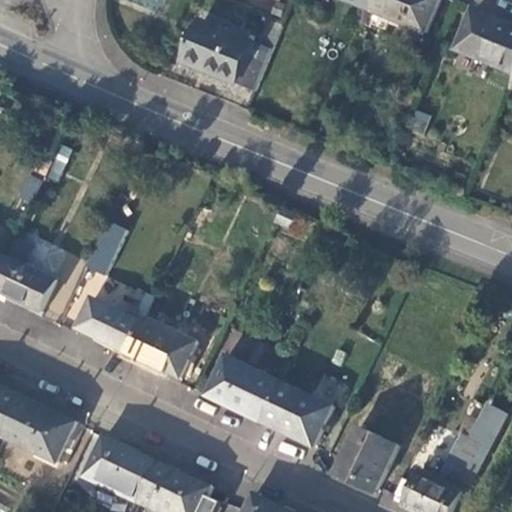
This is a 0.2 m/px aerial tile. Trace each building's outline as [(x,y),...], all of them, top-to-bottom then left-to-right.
[(124,0),(163,10),(166,0),(124,0)] [(375,0),(344,0),(371,11),(375,0)] [(375,0),(371,11),(376,13),(372,25),(387,32),(393,20),(428,34),(441,0),(375,0)] [(511,26),(475,11),(460,48),(511,70),(511,26)] [(204,22),(188,57),(210,66),(208,73),(238,85),(239,83),(256,44),(204,22)] [(276,52),(256,44),(239,83),(259,91),(276,52)] [(210,66),(188,57),(186,64),(208,73),(210,66)] [(408,127),(423,133),(430,116),(415,110),(408,127)] [(97,154),(66,141),(61,151),(78,159),(92,166),(97,154)] [(78,159),(61,151),(49,175),(59,179),(63,172),(70,175),(78,159)] [(32,200),(41,179),(29,174),(20,195),(32,200)] [(211,207),(201,204),(183,241),(192,245),(203,223),(205,223),(211,207)] [(86,264),(107,274),(129,229),(108,219),(86,264)] [(0,277),(10,257),(0,252),(0,277)] [(10,257),(0,277),(0,290),(45,312),(59,281),(10,257)] [(137,318),(144,321),(146,317),(155,298),(149,295),(137,318)] [(146,317),(156,321),(165,301),(156,296),(155,298),(146,317)] [(81,329),(130,352),(144,321),(137,318),(95,298),(81,329)] [(144,321),(130,352),(184,378),(201,343),(156,321),(146,317),(144,321)] [(219,377),(209,396),(263,423),(283,382),(224,355),(214,375),(219,377)] [(337,408),(283,382),(263,423),(318,448),(337,408)] [(26,399),(0,386),(0,435),(7,439),(26,399)] [(26,399),(7,439),(60,464),(79,424),(26,399)] [(360,427),(344,460),(338,473),(379,492),(401,446),(360,427)] [(161,463),(107,437),(89,477),(141,503),(161,463)] [(470,493),(490,454),(460,441),(442,480),(424,471),(407,506),(418,511),(455,511),(466,492),(470,493)] [(161,463),(141,503),(161,511),(208,511),(211,506),(207,504),(215,489),(161,463)] [(49,495),(54,483),(45,479),(39,490),(49,495)] [(294,511),(257,495),(249,511),(294,511)]
